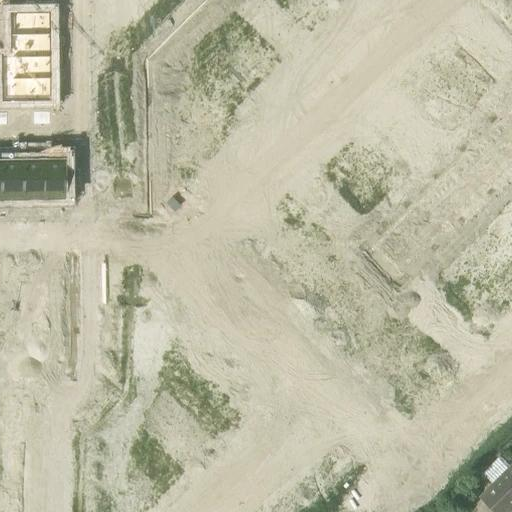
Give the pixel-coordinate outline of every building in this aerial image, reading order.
[(277,0),(274,3),(287,16),(303,0),(277,0)] [(49,12),(9,13),(9,36),(49,35),(49,12)] [(225,15),(207,32),(239,64),(265,38),(252,25),(244,33),(225,15)] [(447,23),(442,28),(450,37),(456,31),(447,23)] [(511,26),(498,41),(511,55),(511,26)] [(207,32),(189,50),(207,69),(199,78),(211,91),(239,64),(207,32)] [(49,35),(9,36),(9,57),(49,57),(49,35)] [(432,38),(426,44),(435,52),(440,47),(432,38)] [(426,44),(421,49),(429,58),(435,52),(426,44)] [(511,67),(492,47),(476,63),(503,91),(511,82),(511,67)] [(49,57),(9,57),(9,79),(49,78),(49,57)] [(476,63),(460,78),(488,106),(503,91),(476,63)] [(401,69),(395,74),(404,83),(410,77),(401,69)] [(395,74),(390,80),(398,88),(404,83),(395,74)] [(49,78),(9,79),(10,102),(50,101),(49,78)] [(460,78),(445,93),(473,121),(488,106),(460,78)] [(445,93),(430,108),(457,137),(473,121),(445,93)] [(430,108),(413,124),(441,153),(457,137),(430,108)] [(201,110),(168,111),(168,153),(202,152),(201,110)] [(41,112),(33,112),(33,124),(41,124),(41,112)] [(49,112),(41,112),(41,124),(49,124),(49,112)] [(353,116),(347,122),(356,130),(361,125),(353,116)] [(227,121),(218,129),(227,138),(235,129),(227,121)] [(347,122),(342,127),(350,136),(356,130),(347,122)] [(397,140),(381,156),(409,184),(425,168),(397,140)] [(322,147),(316,152),(325,161),(331,155),(322,147)] [(316,152),(311,158),(319,166),(325,161),(316,152)] [(381,156),(366,171),(394,200),(409,184),(381,156)] [(20,160),(0,160),(0,200),(20,200),(20,160)] [(41,160),(20,160),(20,200),(42,200),(41,160)] [(64,160),(41,160),(42,200),(65,200),(64,160)] [(366,171),(350,187),(378,215),(394,200),(366,171)] [(350,187),(334,203),(362,231),(378,215),(350,187)] [(257,221),(239,240),(256,258),(288,226),(262,200),(248,213),(257,221)] [(288,226),(256,258),(274,276),(293,258),(302,266),(314,254),(288,226)] [(326,291),(308,310),(326,328),(358,297),(331,270),(318,283),(326,291)] [(0,329),(10,329),(10,283),(0,283),(0,329)] [(36,283),(10,283),(10,329),(48,329),(48,310),(36,310),(36,308),(36,283)] [(358,297),(326,328),(343,346),(362,328),(371,337),(384,324),(358,297)] [(203,340),(171,372),(187,388),(219,356),(203,340)] [(396,362),(378,381),(395,399),(427,367),(401,340),(387,353),(396,362)] [(219,356),(187,388),(202,403),(234,371),(219,356)] [(427,367),(395,399),(413,417),(432,398),(441,407),(453,394),(427,367)] [(234,371),(202,403),(217,418),(249,386),(234,371)] [(27,380),(0,380),(0,403),(27,403),(27,380)] [(249,386),(217,418),(233,434),(265,402),(249,386)] [(165,398),(157,407),(162,412),(171,404),(165,398)] [(265,402),(233,434),(249,450),(281,418),(265,402)] [(27,403),(0,403),(0,424),(28,424),(27,403)] [(171,404),(162,412),(168,418),(176,409),(171,404)] [(28,424),(0,424),(0,446),(24,446),(28,446),(28,424)] [(150,424),(126,448),(156,478),(180,454),(150,424)] [(196,429),(187,437),(193,443),(201,434),(196,429)] [(201,434),(193,443),(198,449),(207,440),(201,434)] [(0,446),(0,467),(24,468),(24,447),(24,446),(0,446)] [(216,450),(208,458),(213,464),(222,455),(216,450)] [(494,485),(482,497),(496,511),(511,511),(511,466),(511,467),(510,466),(500,456),(483,473),(483,474),(488,479),(491,477),(495,481),(496,483),(494,485)] [(284,471),(271,484),(281,494),(297,510),(329,479),(311,460),(292,479),(284,471)] [(24,468),(0,467),(0,490),(24,490),(24,468)] [(329,479),(297,510),(298,511),(331,511),(347,497),(329,479)] [(162,488),(153,497),(162,506),(171,497),(162,488)] [(153,497),(144,506),(150,511),(155,511),(162,506),(153,497)]
